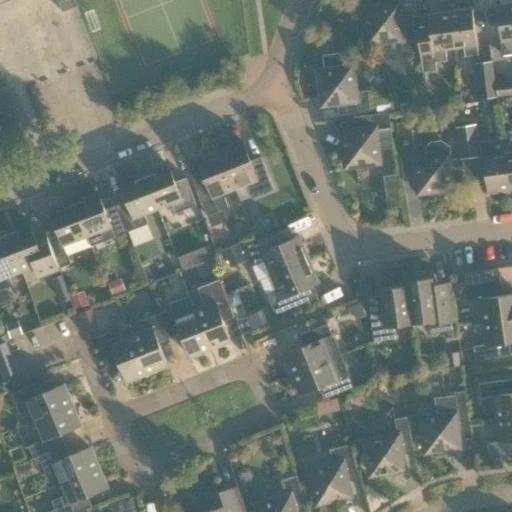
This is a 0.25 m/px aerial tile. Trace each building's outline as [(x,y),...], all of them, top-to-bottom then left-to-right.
[(511,1),(495,4),(500,42),(502,55),(511,53),(511,1)] [(401,33),(397,4),(363,9),(367,43),(400,39),(402,53),(416,51),(413,31),(401,33)] [(449,10),(454,49),(464,47),(465,56),(478,55),(472,7),(449,10)] [(454,49),(449,10),(426,13),(428,27),(417,28),(422,72),(436,70),(435,61),(447,60),(446,50),(454,49)] [(348,66),(346,51),(323,55),(325,69),(317,70),(322,104),(344,101),(345,113),(370,109),(367,90),(355,91),(351,65),(348,66)] [(495,96),(491,60),(475,62),(479,98),(495,96)] [(491,60),(495,96),(511,95),(511,94),(511,82),(494,85),(492,60),(491,60)] [(390,110),(389,96),(375,98),(377,112),(390,110)] [(392,142),(388,112),(361,115),(363,129),(341,132),(345,166),(379,162),(377,144),(392,142)] [(415,158),(410,121),(396,122),(400,154),(413,152),(418,192),(452,188),(448,154),(446,144),(441,140),(430,141),(426,147),(426,157),(415,158)] [(480,156),(476,125),(455,128),(459,158),(480,156)] [(504,152),(509,190),(511,189),(511,136),(502,138),(504,152)] [(504,152),(502,138),(480,141),(487,193),(509,190),(504,152)] [(219,149),(234,187),(246,182),(252,197),(274,189),(261,156),(250,160),(242,140),(219,149)] [(234,187),(219,149),(197,158),(205,178),(194,182),(207,215),(218,210),(228,207),(222,192),(234,187)] [(168,165),(144,174),(157,207),(170,202),(174,212),(196,204),(186,176),(175,181),(168,165)] [(126,200),(116,204),(126,231),(148,223),(144,212),(157,207),(144,174),(120,183),(126,200)] [(398,190),(385,192),(387,202),(387,204),(400,202),(398,190)] [(126,231),(116,204),(104,208),(98,192),(74,201),(87,235),(111,225),(115,236),(126,231)] [(85,235),(87,235),(74,201),(50,211),(56,227),(45,231),(46,234),(49,243),(56,258),(59,267),(70,262),(68,256),(63,244),(85,235)] [(263,227),(259,217),(250,221),(254,231),(263,227)] [(56,258),(49,243),(46,234),(35,238),(29,223),(7,232),(21,269),(33,265),(37,275),(59,267),(56,258)] [(21,269),(7,232),(0,234),(0,289),(12,285),(8,275),(21,269)] [(271,274),(309,258),(299,235),(276,244),(272,233),(246,244),(255,264),(265,260),(271,274)] [(246,260),(238,243),(224,249),(231,266),(246,260)] [(207,249),(197,253),(201,263),(211,259),(207,249)] [(309,258),(271,274),(277,288),(267,293),(275,314),(301,303),(296,292),(319,283),(309,258)] [(62,275),(54,278),(58,289),(66,285),(62,275)] [(406,281),(411,322),(428,320),(430,332),(453,329),(446,281),(432,283),(431,277),(406,281)] [(205,306),(195,310),(210,348),(230,340),(223,320),(234,316),(219,279),(197,287),(205,306)] [(411,322),(406,281),(405,281),(406,285),(380,289),(384,312),(370,314),(374,340),(397,337),(395,325),(411,322)] [(484,321),(511,316),(511,293),(494,296),(493,282),(465,286),(467,300),(481,298),(484,321)] [(88,304),(83,290),(70,295),(75,309),(88,304)] [(159,312),(168,335),(179,331),(189,356),(210,348),(195,310),(189,295),(169,303),(171,307),(159,312)] [(273,320),(268,307),(248,315),(254,328),(273,320)] [(98,324),(92,309),(80,314),(85,329),(98,324)] [(170,340),(168,335),(159,312),(139,320),(143,330),(132,335),(146,372),(167,364),(159,345),(170,340)] [(511,316),(484,321),(487,344),(473,345),(475,359),(503,356),(501,342),(511,340),(511,316)] [(23,333),(18,319),(6,324),(10,337),(23,333)] [(292,374),(330,359),(322,338),(332,334),(327,323),(299,334),(303,345),(284,353),(292,374)] [(146,372),(132,335),(122,339),(118,328),(96,337),(107,365),(118,361),(126,380),(146,372)] [(0,366),(4,377),(18,371),(9,349),(0,352),(0,366)] [(461,366),(459,352),(445,353),(446,368),(461,366)] [(330,359),(292,374),(301,394),(319,387),(324,398),(353,386),(348,374),(338,378),(330,359)] [(497,418),(511,415),(511,392),(508,393),(506,379),(478,383),(480,397),(494,395),(497,418)] [(29,408),(34,420),(72,404),(63,383),(43,392),(39,381),(11,393),(19,412),(29,408)] [(470,431),(465,390),(449,393),(449,396),(434,397),(437,415),(421,417),(425,451),(459,447),(457,433),(470,431)] [(337,397),(326,400),(330,411),(340,408),(337,397)] [(33,457),(37,455),(65,443),(61,432),(80,424),(72,404),(34,420),(43,440),(28,446),(33,457)] [(511,415),(497,418),(501,440),(487,442),(489,456),(511,453),(511,415)] [(409,428),(407,416),(394,418),(396,430),(409,428)] [(404,468),(398,434),(364,441),(370,474),(404,468)] [(70,454),(65,443),(37,455),(46,475),(56,471),(60,482),(98,466),(89,446),(70,454)] [(356,470),(350,444),(329,449),(333,464),(309,470),(317,503),(350,495),(345,473),(356,470)] [(98,466),(60,482),(65,494),(51,500),(55,511),(77,511),(92,506),(87,495),(107,487),(98,466)] [(304,501),(296,475),(281,479),(286,495),(257,504),(258,511),(294,511),(293,505),(304,501)] [(244,511),(237,486),(225,490),(219,491),(210,494),(214,508),(199,511),(244,511)] [(136,506),(133,497),(119,502),(122,511),(136,506)]
